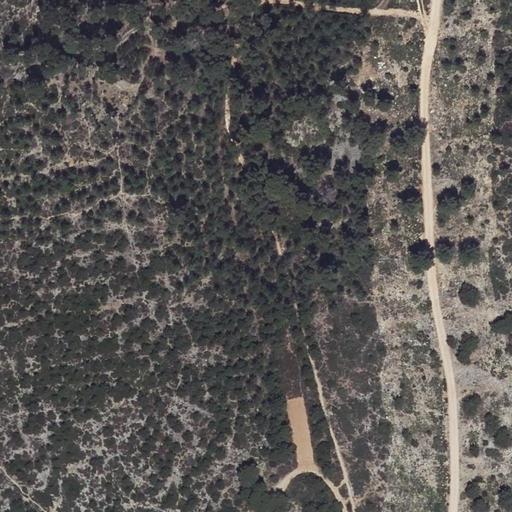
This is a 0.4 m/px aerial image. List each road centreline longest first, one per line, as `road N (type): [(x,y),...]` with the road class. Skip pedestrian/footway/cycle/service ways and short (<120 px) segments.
road 1 (track): [(453,511),(455,429),(438,329),(427,170),(436,0)]
road 2 (track): [(278,0),(434,17)]
road 3 (track): [(269,511),(280,484),(296,470),(313,469),(344,511)]
